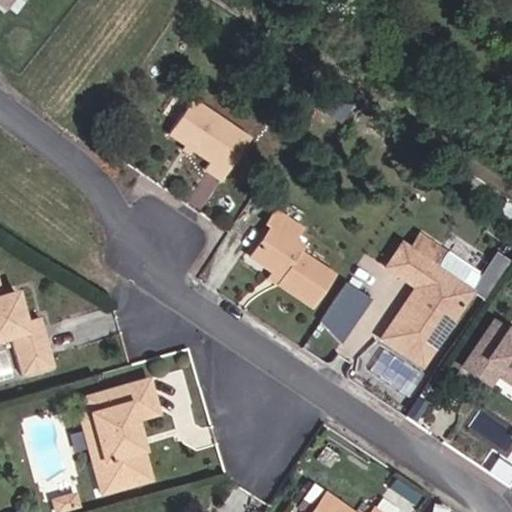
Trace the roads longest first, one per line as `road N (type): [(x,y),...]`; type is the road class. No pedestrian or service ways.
road 1 (residential): [(497,511),(132,256)]
road 2 (residential): [(0,103),(97,177),(132,230),(132,256)]
